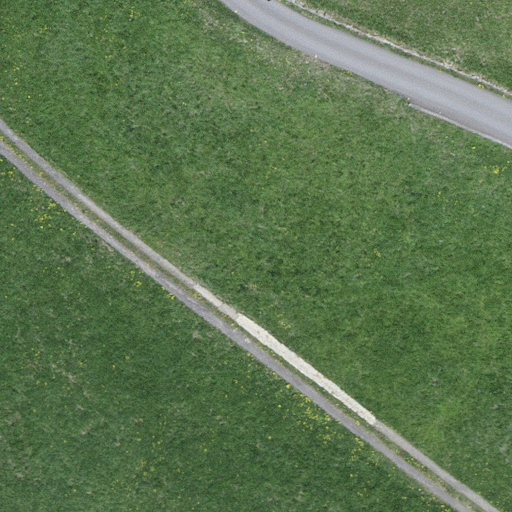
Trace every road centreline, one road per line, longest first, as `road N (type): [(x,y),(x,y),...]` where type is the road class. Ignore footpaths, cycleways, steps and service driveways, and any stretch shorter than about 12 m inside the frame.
road 1 (track): [(0,138),(472,511)]
road 2 (unclassified): [(227,0),(511,128)]
